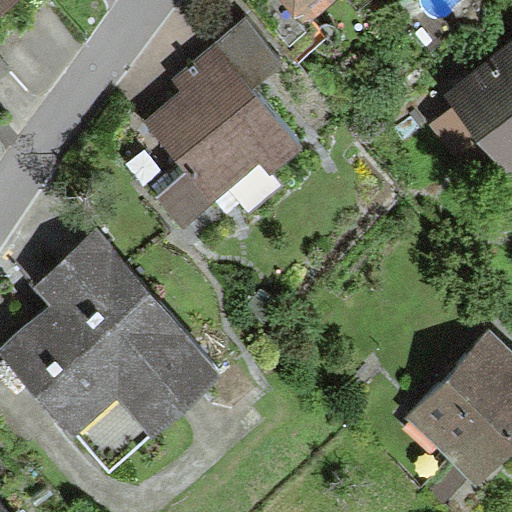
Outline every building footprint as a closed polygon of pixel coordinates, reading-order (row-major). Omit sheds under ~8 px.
[(297,0),(251,0),(299,54),(331,25),(311,3),(305,8),(297,0)] [(297,0),(305,8),(311,3),(314,0),(297,0)] [(217,35),(254,77),(284,51),(247,9),(217,35)] [(511,24),(446,76),(459,93),(429,117),(467,165),(497,141),(511,159),(511,158),(511,24)] [(254,77),(217,35),(179,67),(173,73),(181,82),(144,115),(180,155),(153,179),(184,214),(261,147),(272,159),(303,132),(254,77)] [(221,358),(96,219),(44,266),(36,274),(51,291),(0,336),(110,458),(221,358)] [(511,339),(490,320),(407,409),(476,472),(511,433),(511,339)] [(0,511),(23,511),(0,486),(0,511)]
